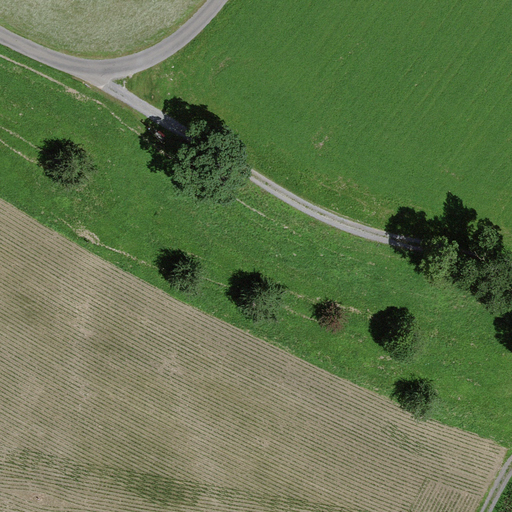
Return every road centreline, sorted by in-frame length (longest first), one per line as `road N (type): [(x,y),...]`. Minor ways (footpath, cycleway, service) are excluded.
road 1 (track): [(79,68),(278,190),(364,232),(511,261)]
road 2 (unclassified): [(217,0),(161,54),(126,66),(79,68),(0,34)]
